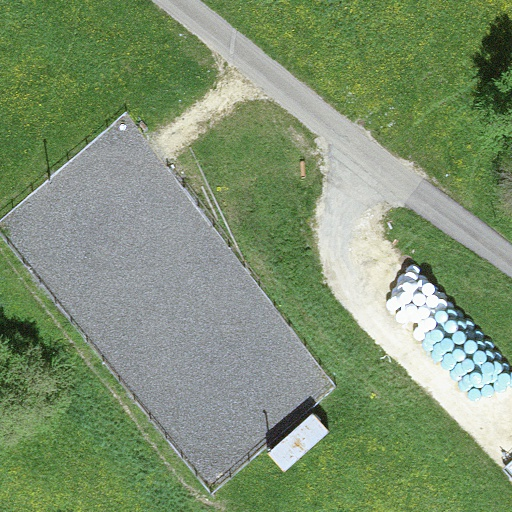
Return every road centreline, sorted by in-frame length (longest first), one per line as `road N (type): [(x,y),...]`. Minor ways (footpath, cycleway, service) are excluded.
road 1 (residential): [(511,266),(164,0)]
road 2 (track): [(374,165),(339,207),(328,244),(334,280),(511,451)]
